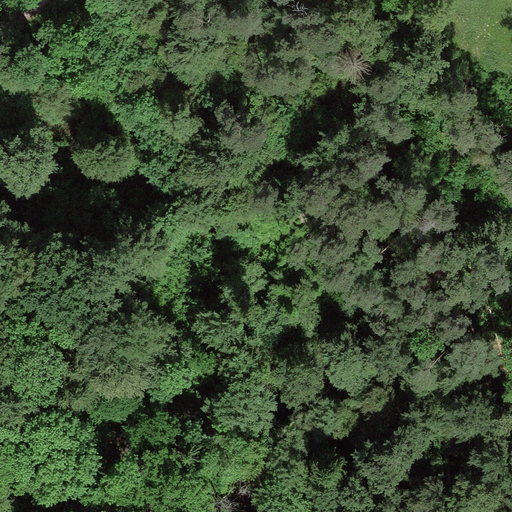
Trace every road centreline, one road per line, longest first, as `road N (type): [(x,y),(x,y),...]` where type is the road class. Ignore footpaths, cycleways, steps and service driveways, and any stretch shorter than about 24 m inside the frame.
road 1 (track): [(154,511),(134,440),(92,349),(51,282),(0,230)]
road 2 (unknown): [(511,123),(398,76),(347,25),(340,0)]
